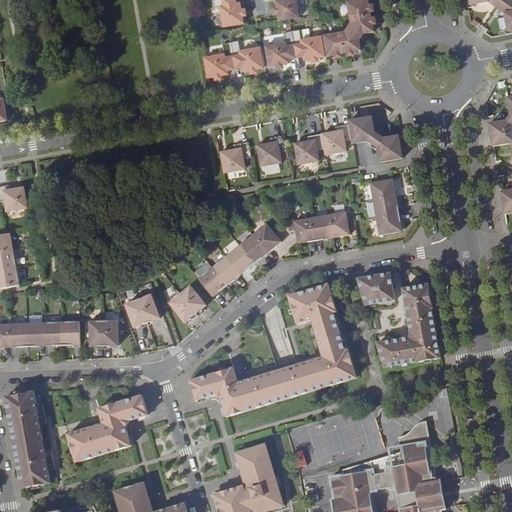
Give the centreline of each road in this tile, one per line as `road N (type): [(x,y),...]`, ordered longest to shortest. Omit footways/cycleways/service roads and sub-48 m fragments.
road 1 (tertiary): [(0,148),(397,78)]
road 2 (residential): [(159,369),(269,285),(304,271),(466,243)]
road 3 (tertiary): [(466,243),(511,502)]
road 4 (residential): [(0,380),(159,369)]
road 5 (residential): [(159,369),(203,511)]
road 6 (tertiary): [(441,107),(466,243)]
